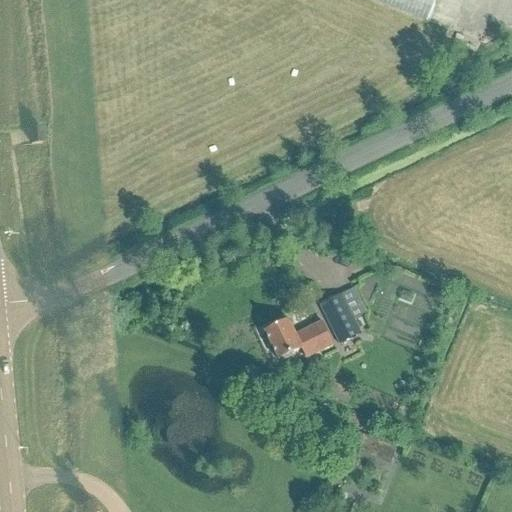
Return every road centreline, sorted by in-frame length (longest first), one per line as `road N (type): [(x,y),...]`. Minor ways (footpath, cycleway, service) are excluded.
road 1 (tertiary): [(0,310),(74,295),(511,83)]
road 2 (primary): [(12,511),(0,385)]
